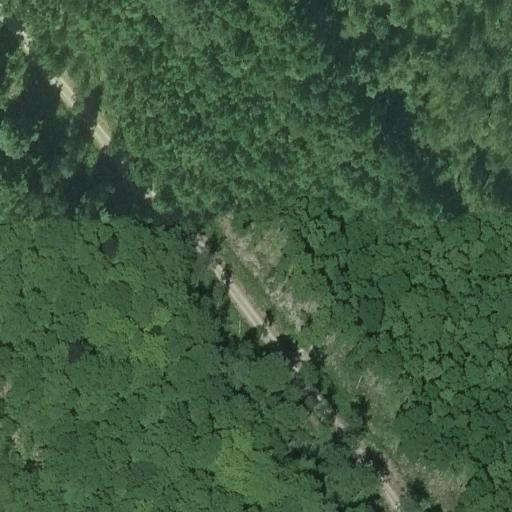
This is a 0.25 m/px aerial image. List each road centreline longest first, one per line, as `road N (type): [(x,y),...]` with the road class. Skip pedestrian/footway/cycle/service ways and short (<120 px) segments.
road 1 (track): [(394,511),(8,0)]
road 2 (track): [(511,172),(380,0)]
